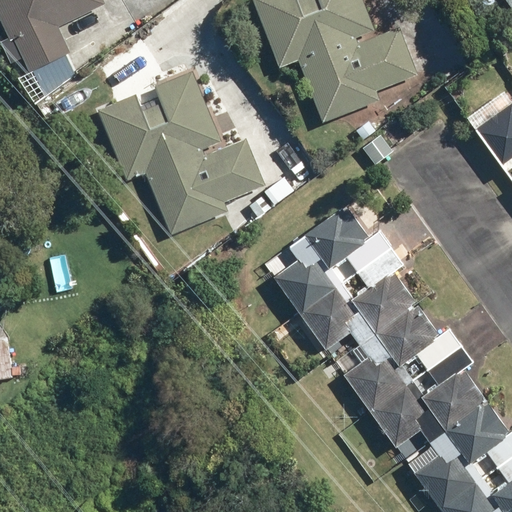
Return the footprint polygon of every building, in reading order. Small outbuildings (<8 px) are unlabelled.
[(1,0),(35,70),(70,53),(58,27),(107,3),(105,0),(1,0)] [(364,0),(255,0),(281,68),(303,60),(326,122),(381,101),(377,90),(419,74),(402,28),(378,37),(364,0)] [(194,72),(99,110),(127,181),(147,173),(172,235),(229,212),(225,202),(267,185),(248,137),(223,147),(194,72)] [(511,89),(470,120),(511,178),(511,89)] [(302,314),(394,247),(358,198),(289,248),(299,262),(277,278),(302,314)] [(394,247),(302,314),(337,361),(420,302),(397,271),(407,264),(394,247)] [(420,302),(337,361),(374,412),(464,346),(452,328),(443,334),(420,302)] [(0,340),(0,380),(21,378),(16,338),(0,340)] [(464,346),(374,412),(408,459),(489,400),(467,370),(477,363),(464,346)] [(489,400),(408,459),(442,506),(511,455),(511,430),(489,400)] [(511,511),(511,455),(442,506),(446,511),(511,511)]
